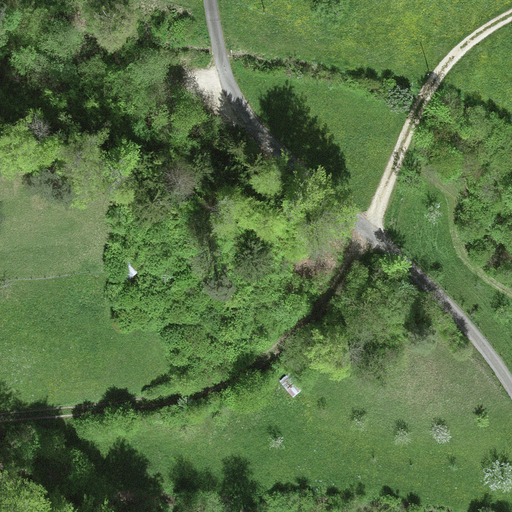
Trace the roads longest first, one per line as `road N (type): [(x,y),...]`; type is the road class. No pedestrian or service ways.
road 1 (residential): [(210,0),(222,60),(271,147),(471,332),(511,387)]
road 2 (track): [(365,234),(333,287),(234,376),(160,398),(0,414)]
road 3 (track): [(365,234),(429,88),(462,49),(511,16)]
